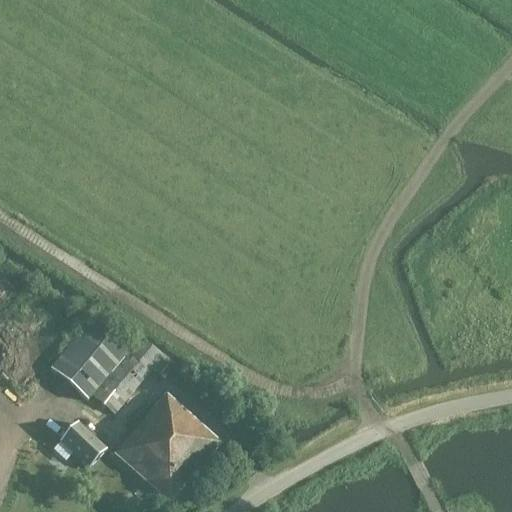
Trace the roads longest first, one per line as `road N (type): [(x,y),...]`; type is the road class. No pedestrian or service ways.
road 1 (track): [(378,437),(361,396),(372,265),(447,142),(511,69)]
road 2 (track): [(361,388),(295,399),(249,384),(0,221)]
road 3 (tertiary): [(244,511),(394,431)]
road 4 (tertiary): [(394,431),(511,400)]
